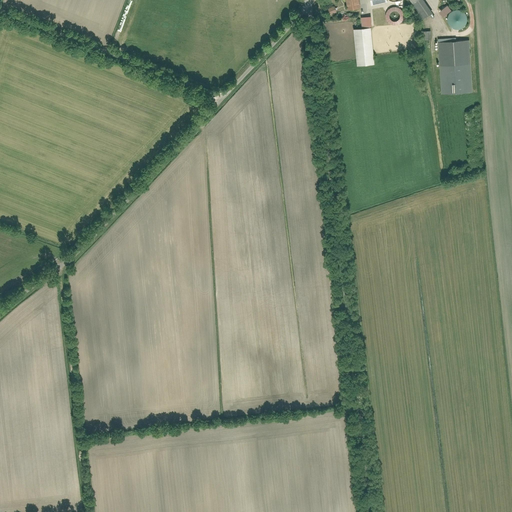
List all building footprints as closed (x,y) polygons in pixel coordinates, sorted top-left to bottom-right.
[(430,11),(422,0),(408,0),(421,18),(430,11)] [(436,11),(440,17),(449,10),(446,4),(436,11)] [(327,15),(335,11),(333,5),(325,8),(327,15)] [(389,26),(405,19),(399,7),(395,9),(393,6),(383,11),(389,26)] [(377,7),(371,7),(373,24),(379,24),(377,7)] [(448,24),(450,27),(452,29),(455,30),(458,31),(461,30),(464,29),(466,26),(468,23),(468,20),(467,17),(465,14),(462,12),(459,11),(456,11),(452,13),(450,15),(449,18),(448,21),(448,24)] [(359,16),(359,26),(369,25),(369,16),(359,16)] [(372,29),(354,30),(357,68),(375,66),(372,29)] [(429,30),(421,31),(422,40),(430,39),(429,30)] [(472,40),(440,42),(444,95),(475,92),(472,40)]
